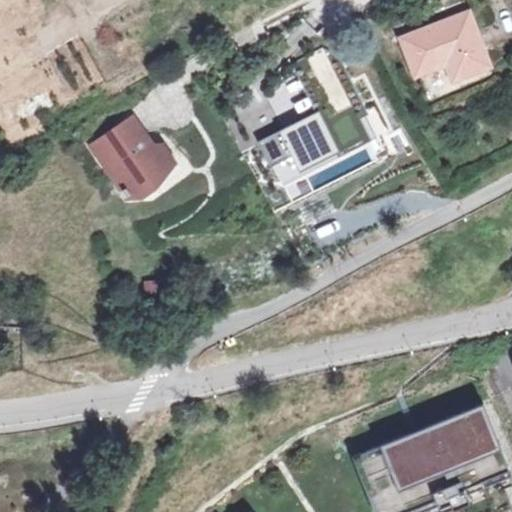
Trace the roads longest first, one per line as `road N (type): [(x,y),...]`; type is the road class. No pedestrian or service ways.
road 1 (residential): [(511,176),(192,342),(149,394)]
road 2 (residential): [(511,316),(149,394)]
road 3 (residential): [(149,394),(0,417)]
